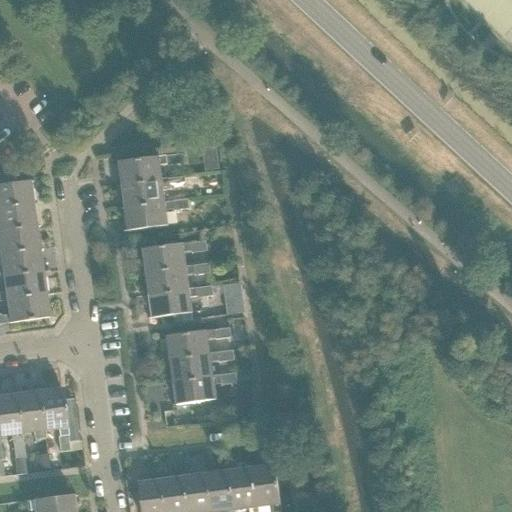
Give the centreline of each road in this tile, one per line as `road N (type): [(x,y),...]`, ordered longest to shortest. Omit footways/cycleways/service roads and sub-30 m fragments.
road 1 (secondary): [(511,190),(306,0)]
road 2 (residential): [(108,511),(87,342)]
road 3 (residential): [(87,342),(69,187)]
